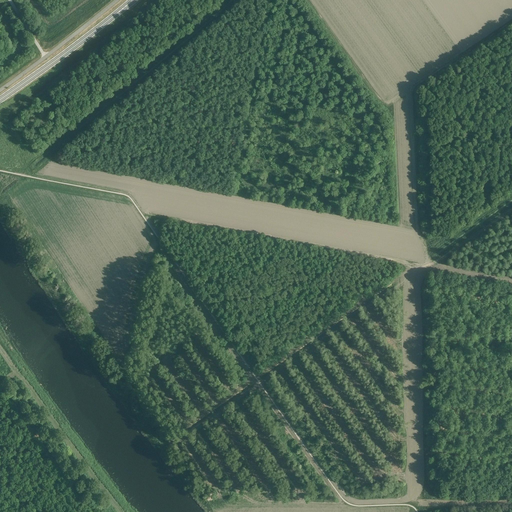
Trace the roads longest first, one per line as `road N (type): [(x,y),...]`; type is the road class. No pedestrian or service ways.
road 1 (secondary): [(0,99),(133,0)]
road 2 (unknown): [(149,214),(133,193),(0,168)]
